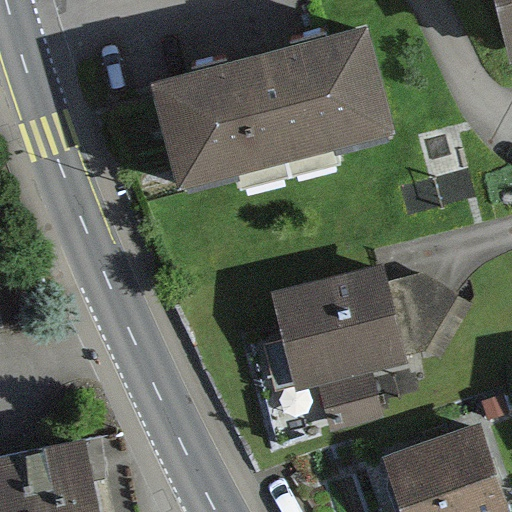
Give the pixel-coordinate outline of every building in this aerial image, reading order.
[(511,0),(492,0),(502,42),(511,39),(511,0)] [(354,28),(141,74),(164,181),(377,135),(354,28)] [(386,267),(278,291),(299,380),(431,344),(460,286),(422,267),(395,273),(388,275),(386,267)] [(320,382),(332,428),(386,415),(374,368),(320,382)] [(511,511),(511,501),(481,413),(382,447),(404,511),(511,511)] [(82,444),(0,460),(0,511),(95,511),(90,485),(82,444)]
